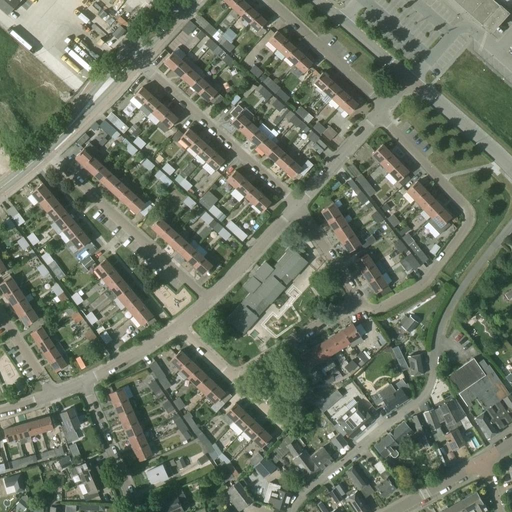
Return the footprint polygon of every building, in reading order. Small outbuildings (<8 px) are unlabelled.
[(0,0),(0,8),(7,15),(20,0),(0,0)] [(240,15),(248,6),(242,0),(237,0),(231,7),(240,15)] [(511,0),(453,0),(481,24),(481,25),(489,32),(508,12),(507,11),(511,6),(511,0)] [(136,17),(140,11),(129,5),(126,10),(136,17)] [(248,6),(240,15),(244,19),(240,23),(245,27),(248,23),(257,13),(248,6)] [(257,13),(248,23),(257,31),(266,22),(257,13)] [(208,33),(213,27),(209,24),(200,16),(195,22),(208,33)] [(120,25),(112,34),(118,40),(126,31),(120,25)] [(213,27),(208,33),(212,37),(217,31),(213,27)] [(229,28),(216,41),(225,49),(230,43),(237,35),(229,28)] [(195,36),(200,40),(205,34),(201,31),(195,36)] [(277,49),(286,39),(277,31),(268,41),(277,49)] [(92,67),(103,46),(86,38),(82,46),(69,39),(63,51),(92,67)] [(210,38),(206,42),(204,44),(208,48),(214,42),(210,38)] [(286,57),(294,47),(286,39),(277,49),(286,57)] [(214,42),(208,48),(212,51),(218,46),(214,42)] [(229,53),(234,47),(230,43),(225,49),(229,53)] [(294,65),(303,55),(294,47),(286,57),(294,65)] [(173,70),(182,60),(173,52),(164,62),(173,70)] [(227,54),(222,60),(226,64),(231,58),(227,54)] [(294,65),(290,70),(299,78),(303,73),(312,63),(303,55),(294,65)] [(230,67),(235,62),(231,58),(226,64),(230,67)] [(182,60),(173,70),(181,78),(190,68),(182,60)] [(253,75),(259,69),(255,65),(249,71),(253,75)] [(190,68),(181,78),(190,86),(199,76),(190,68)] [(259,69),(253,75),(257,79),(263,73),(259,69)] [(322,72),(313,82),(318,86),(315,90),(319,94),(322,90),(331,81),(322,72)] [(199,76),(190,86),(199,94),(211,80),(206,76),(203,79),(199,76)] [(271,91),(276,84),(268,76),(262,83),(271,91)] [(217,92),(212,88),(215,84),(211,80),(199,94),(208,102),(217,92)] [(322,90),(319,94),(324,98),(327,94),(331,98),(340,88),(331,81),(322,90)] [(274,94),(280,88),(276,84),(271,91),(274,94)] [(263,86),(258,92),(263,97),(268,91),(263,86)] [(133,97),(129,101),(138,109),(142,105),(151,95),(142,87),(133,97)] [(340,106),(349,96),(340,88),(331,98),(340,106)] [(266,101),(270,96),(272,95),(268,91),(263,97),(262,97),(266,101)] [(151,113),(160,103),(151,95),(142,105),(151,113)] [(340,106),(337,110),(341,114),(344,110),(349,114),(358,105),(349,96),(340,106)] [(275,108),(281,102),(276,98),(276,99),(271,105),(275,108)] [(285,106),(281,102),(275,108),(279,112),(285,106)] [(151,113),(148,116),(157,124),(160,120),(169,111),(160,103),(151,113)] [(239,130),(240,131),(248,121),(248,120),(240,113),(243,109),(238,105),(230,114),(235,118),(231,123),(239,130)] [(299,116),(304,110),(300,106),(294,112),(299,116)] [(283,117),(289,110),(285,107),(274,120),(277,123),(283,117)] [(304,110),(299,116),(303,120),(303,119),(308,113),(304,110)] [(169,111),(160,120),(169,129),(178,119),(169,111)] [(119,130),(125,124),(111,112),(106,118),(119,130)] [(293,124),(298,118),(294,114),(288,121),(293,124)] [(302,122),(298,118),(293,124),(297,128),(302,122)] [(99,126),(111,137),(116,131),(104,120),(99,126)] [(246,137),(248,139),(257,128),(255,127),(248,121),(240,131),(246,137)] [(316,132),(322,126),(318,122),(312,128),(316,132)] [(257,128),(248,139),(254,144),(257,146),(266,136),(271,131),(262,123),(257,128)] [(125,124),(119,130),(123,134),(129,128),(125,124)] [(322,133),(326,129),(322,126),(316,132),(320,135),(322,134),(322,133)] [(322,133),(322,134),(330,141),(337,133),(329,126),(326,129),(322,133)] [(189,147),(198,137),(189,129),(180,138),(189,147)] [(111,137),(115,140),(120,134),(116,131),(111,137)] [(178,131),(172,139),(176,142),(183,134),(178,131)] [(312,131),(306,137),(310,140),(316,134),(312,131)] [(90,137),(85,133),(76,142),(81,146),(90,137)] [(314,144),(319,139),(320,138),(316,134),(310,140),(314,144)] [(138,136),(132,142),(137,146),(142,140),(138,136)] [(266,136),(257,146),(262,150),(266,154),(275,144),(278,141),(274,137),(270,140),(266,136)] [(197,154),(206,145),(198,137),(189,147),(197,154)] [(125,139),(119,144),(128,153),(134,147),(125,139)] [(319,139),(314,144),(311,147),(319,154),(326,146),(319,139)] [(141,150),(146,144),(142,140),(137,146),(141,150)] [(84,148),(75,158),(84,166),(93,157),(98,151),(89,142),(84,148)] [(269,157),(275,162),(284,152),(278,147),(275,144),(266,154),(269,157)] [(381,164),(392,153),(383,144),(372,155),(381,164)] [(206,162),(215,152),(206,145),(197,154),(206,162)] [(134,147),(128,153),(132,156),(138,150),(134,147)] [(215,152),(206,162),(215,170),(224,160),(215,152)] [(277,164),(284,170),(292,160),(286,154),(284,152),(275,162),(277,164)] [(389,172),(400,162),(392,153),(381,164),(389,172)] [(143,156),(138,161),(146,168),(151,163),(143,156)] [(93,157),(84,166),(92,174),(101,165),(93,157)] [(284,171),(292,178),(298,172),(303,176),(313,165),(308,160),(301,168),(293,161),(292,160),(284,170),(284,171)] [(400,162),(389,172),(397,181),(408,171),(400,162)] [(149,172),(155,166),(151,163),(146,168),(149,172)] [(167,163),(162,169),(166,172),(171,166),(167,163)] [(347,167),(355,177),(360,173),(352,164),(347,167)] [(101,165),(92,174),(101,182),(110,172),(101,165)] [(169,176),(175,170),(171,166),(166,172),(169,176)] [(159,170),(154,176),(158,180),(159,179),(160,181),(168,187),(172,182),(159,170)] [(235,188),(244,179),(235,171),(226,180),(235,188)] [(110,172),(101,182),(110,190),(119,180),(110,172)] [(361,174),(355,179),(358,183),(364,178),(361,174)] [(184,178),(179,184),(183,188),(188,182),(184,178)] [(364,178),(358,183),(365,193),(372,188),(364,178)] [(235,188),(231,193),(240,201),(244,196),(253,187),(244,179),(235,188)] [(359,201),(365,196),(362,192),(361,192),(351,179),(347,183),(357,196),(355,197),(359,201)] [(119,180),(110,190),(118,198),(127,188),(119,180)] [(415,200),(426,190),(417,181),(406,191),(415,200)] [(187,191),(192,186),(188,182),(183,188),(187,191)] [(39,203),(51,194),(43,184),(31,194),(39,203)] [(253,204),(261,194),(253,187),(244,196),(253,204)] [(127,188),(118,198),(127,206),(136,196),(127,188)] [(372,188),(365,193),(369,197),(376,192),(372,188)] [(423,209),(434,199),(426,190),(415,200),(423,209)] [(47,212),(58,203),(51,194),(39,203),(47,212)] [(261,194),(253,204),(262,212),(270,202),(261,194)] [(136,196),(127,206),(136,214),(145,204),(136,196)] [(188,196),(183,202),(187,206),(192,200),(188,196)] [(368,200),(365,196),(359,201),(362,205),(364,203),(368,200)] [(431,218),(442,207),(434,199),(423,209),(431,218)] [(191,209),(196,203),(192,200),(187,206),(191,209)] [(55,222),(66,212),(58,203),(47,212),(55,222)] [(329,222),(341,214),(334,203),(322,211),(329,222)] [(213,205),(208,211),(212,214),(217,209),(213,205)] [(16,223),(22,218),(13,206),(7,210),(16,223)] [(431,218),(427,222),(439,234),(450,224),(446,221),(451,216),(443,207),(431,218)] [(201,208),(196,213),(205,221),(210,216),(201,208)] [(216,218),(221,212),(217,209),(212,214),(216,218)] [(374,220),(380,215),(377,211),(370,216),(374,220)] [(62,231),(74,221),(66,212),(55,222),(62,231)] [(341,214),(329,222),(335,232),(347,224),(341,214)] [(390,223),(396,218),(393,214),(386,219),(390,223)] [(377,224),(384,219),(380,215),(374,220),(377,224)] [(210,216),(205,221),(208,225),(213,219),(210,216)] [(6,227),(12,222),(8,217),(2,222),(6,227)] [(22,218),(16,223),(19,226),(25,222),(22,218)] [(160,235),(169,226),(160,218),(151,227),(160,235)] [(393,228),(399,223),(396,218),(390,223),(393,228)] [(230,220),(225,226),(229,230),(235,224),(230,220)] [(70,240),(81,231),(74,221),(62,231),(70,240)] [(12,222),(6,227),(9,231),(15,226),(12,222)] [(218,224),(213,229),(222,237),(227,232),(218,224)] [(242,241),(247,235),(235,224),(229,230),(242,241)] [(347,224),(335,232),(342,242),(354,234),(347,224)] [(169,226),(160,235),(169,243),(177,234),(169,226)] [(70,240),(66,244),(69,247),(73,244),(78,250),(89,240),(81,231),(70,240)] [(33,232),(26,237),(29,240),(30,241),(36,236),(33,232)] [(226,241),(231,235),(227,232),(222,237),(226,241)] [(401,238),(403,240),(408,247),(415,241),(408,233),(401,238)] [(177,234),(169,243),(177,251),(186,242),(177,234)] [(344,240),(342,242),(349,252),(361,244),(364,249),(376,241),(372,235),(363,241),(360,235),(356,238),(354,234),(344,240)] [(36,236),(30,241),(30,242),(33,246),(39,241),(39,240),(36,237),(36,236)] [(18,240),(17,242),(20,246),(26,241),(26,240),(23,237),(18,240)] [(396,249),(403,244),(400,239),(393,244),(396,249)] [(186,242),(177,251),(186,259),(195,250),(194,249),(199,245),(194,240),(190,245),(186,242)] [(26,241),(20,246),(23,250),(30,245),(27,242),(26,241)] [(415,241),(408,247),(414,254),(421,249),(415,241)] [(293,279),(306,263),(300,257),(304,252),(293,243),(285,252),(286,253),(272,270),(264,263),(243,287),(250,294),(225,322),(235,330),(237,328),(243,333),(243,334),(257,319),(256,318),(270,303),(270,304),(284,288),(292,278),(293,279)] [(400,253),(406,248),(403,244),(396,249),(400,253)] [(195,250),(186,259),(194,267),(203,257),(195,250)] [(47,252),(41,257),(44,261),(50,256),(47,252)] [(410,253),(404,258),(400,262),(410,274),(414,270),(414,271),(420,266),(410,253)] [(362,273),(374,264),(367,254),(355,262),(362,273)] [(47,265),(54,261),(50,256),(44,261),(47,265)] [(86,269),(93,263),(94,262),(90,256),(81,263),(82,264),(86,269)] [(203,257),(194,267),(203,275),(212,266),(203,257)] [(102,279),(114,269),(106,260),(94,269),(102,279)] [(43,264),(37,268),(40,273),(46,268),(43,264)] [(79,267),(84,273),(88,271),(86,269),(82,264),(79,267)] [(374,264),(362,273),(368,283),(381,275),(374,264)] [(46,268),(40,273),(40,274),(43,277),(49,273),(47,269),(46,268)] [(102,279),(99,282),(102,286),(106,283),(110,288),(121,279),(114,269),(102,279)] [(381,275),(368,283),(375,293),(388,285),(381,275)] [(0,286),(6,296),(18,288),(12,277),(0,284),(0,286)] [(118,297),(129,288),(121,279),(110,288),(118,297)] [(57,283),(51,288),(54,293),(61,288),(57,283)] [(18,288),(6,296),(12,306),(25,298),(18,288)] [(57,297),(64,292),(61,288),(54,293),(57,297)] [(125,307),(137,297),(129,288),(118,297),(125,307)] [(77,292),(71,297),(74,301),(80,297),(80,296),(84,294),(81,290),(77,293),(77,292)] [(77,306),(83,301),(80,297),(74,301),(77,306)] [(133,316),(144,306),(137,297),(125,307),(133,316)] [(25,298),(12,306),(19,316),(31,308),(25,298)] [(77,311),(74,306),(65,312),(69,317),(71,316),(77,311)] [(144,306),(133,316),(141,325),(152,316),(144,306)] [(31,308),(19,316),(26,326),(38,318),(31,308)] [(73,320),(80,315),(77,311),(71,316),(73,320)] [(91,312),(85,316),(88,321),(95,316),(91,312)] [(73,320),(74,320),(76,323),(83,318),(81,315),(80,315),(73,320)] [(91,325),(98,321),(95,316),(88,321),(91,325)] [(410,316),(401,327),(409,333),(418,323),(410,316)] [(353,324),(342,330),(350,343),(352,347),(363,340),(360,336),(353,324)] [(37,343),(48,336),(41,326),(30,333),(37,343)] [(237,340),(243,333),(237,328),(231,335),(237,340)] [(90,329),(83,334),(87,338),(93,333),(90,329)] [(342,330),(332,337),(339,349),(350,343),(342,330)] [(103,340),(109,336),(106,331),(99,336),(103,340)] [(90,342),(96,337),(93,333),(87,338),(90,342)] [(381,335),(376,338),(382,346),(386,343),(381,335)] [(48,336),(37,343),(43,353),(54,346),(51,341),(48,336)] [(109,336),(103,340),(106,345),(112,340),(109,336)] [(332,337),(321,343),(329,355),(339,349),(332,337)] [(54,346),(43,353),(49,362),(60,355),(65,352),(58,343),(54,346)] [(321,343),(311,350),(319,362),(322,367),(323,368),(333,362),(329,356),(329,355),(321,343)] [(322,366),(311,350),(301,356),(312,374),(321,368),(321,367),(322,366)] [(181,351),(171,362),(180,370),(190,360),(181,351)] [(361,351),(357,355),(362,361),(365,364),(367,361),(369,360),(361,351)] [(407,369),(402,358),(399,351),(394,353),(397,360),(402,371),(407,369)] [(60,355),(49,362),(49,363),(55,372),(66,365),(60,356),(60,355)] [(411,375),(424,373),(422,355),(409,357),(411,375)] [(447,376),(459,394),(458,394),(470,410),(469,411),(483,430),(482,431),(488,439),(499,431),(500,431),(507,426),(505,423),(511,418),(511,396),(511,397),(503,384),(489,365),(487,366),(483,360),(477,364),(473,358),(447,376)] [(188,379),(198,368),(190,360),(180,370),(188,379)] [(357,366),(357,365),(352,360),(348,364),(353,370),(357,366)] [(155,361),(149,366),(159,381),(166,377),(155,361)] [(353,370),(348,364),(344,368),(349,373),(351,372),(353,370)] [(197,387),(207,376),(198,368),(188,379),(197,387)] [(206,395),(216,384),(207,376),(197,387),(206,395)] [(165,377),(159,381),(162,386),(168,381),(165,377)] [(154,380),(148,384),(151,389),(157,385),(154,380)] [(165,390),(171,386),(168,381),(162,386),(165,390)] [(219,399),(225,393),(216,384),(206,395),(214,403),(210,408),(216,413),(224,404),(219,399)] [(390,384),(378,392),(383,400),(382,400),(389,411),(408,399),(403,392),(401,388),(397,391),(395,392),(390,384)] [(407,384),(401,388),(403,392),(409,388),(407,384)] [(154,393),(160,389),(157,385),(151,389),(154,393)] [(123,388),(109,394),(114,406),(128,400),(123,388)] [(325,400),(320,395),(312,402),(317,408),(325,400)] [(179,397),(172,402),(176,406),(182,402),(179,397)] [(128,400),(114,406),(119,417),(133,411),(128,400)] [(168,400),(162,405),(165,409),(171,405),(168,400)] [(464,444),(459,433),(464,431),(459,420),(462,418),(453,400),(439,408),(440,410),(436,412),(440,423),(445,421),(448,426),(449,425),(452,431),(444,435),(452,450),(454,450),(455,451),(459,449),(459,447),(464,444)] [(179,411),(185,406),(182,402),(176,406),(179,411)] [(234,422),(235,423),(245,412),(236,403),(221,419),(230,426),(234,422)] [(339,423),(334,427),(342,436),(347,432),(352,438),(373,419),(366,411),(365,412),(357,403),(338,421),(339,423)] [(168,414),(174,409),(171,405),(165,409),(168,414)] [(65,425),(60,427),(65,438),(66,437),(68,444),(79,439),(76,433),(75,433),(73,429),(80,426),(73,408),(61,413),(64,421),(65,425)] [(429,431),(440,428),(433,409),(424,413),(422,414),(429,431)] [(133,411),(119,417),(124,428),(138,422),(133,411)] [(182,416),(197,437),(203,433),(191,418),(192,417),(189,412),(182,416)] [(243,431),(254,420),(245,412),(235,423),(243,431)] [(434,444),(429,431),(422,414),(421,413),(411,417),(417,433),(416,433),(419,439),(419,438),(421,441),(420,442),(422,447),(423,446),(424,448),(434,444)] [(182,421),(181,419),(178,414),(177,415),(171,419),(174,423),(176,425),(182,421)] [(462,418),(459,420),(464,431),(472,427),(466,416),(462,418)] [(38,420),(42,432),(53,429),(50,417),(38,420)] [(34,421),(27,423),(30,436),(41,433),(42,432),(38,420),(34,421)] [(252,439),(262,428),(254,420),(243,431),(252,439)] [(179,430),(185,425),(182,421),(176,425),(179,430)] [(138,422),(124,428),(129,439),(143,433),(138,422)] [(27,423),(19,425),(15,426),(19,439),(18,439),(20,445),(32,441),(27,423)] [(388,434),(374,446),(385,458),(389,454),(392,457),(394,457),(397,455),(397,453),(394,449),(411,434),(402,424),(394,432),(392,430),(388,434)] [(188,430),(185,425),(179,430),(182,434),(186,431),(188,430)] [(15,426),(4,430),(7,442),(18,439),(19,439),(15,426)] [(262,428),(252,439),(261,448),(271,437),(262,428)] [(143,433),(129,439),(134,450),(148,444),(143,433)] [(197,437),(206,451),(213,446),(203,433),(197,437)] [(289,434),(277,445),(285,454),(292,456),(296,458),(294,459),(292,461),(302,472),(308,480),(321,470),(310,457),(305,451),(303,452),(301,449),(294,440),(289,434)] [(331,441),(338,450),(347,444),(340,434),(331,441)] [(148,444),(134,450),(139,461),(153,455),(148,444)] [(213,446),(206,451),(212,460),(218,457),(221,453),(215,444),(213,446)] [(323,447),(310,457),(321,470),(333,461),(325,450),(324,448),(323,447)] [(47,451),(49,458),(56,456),(54,449),(47,451)] [(47,451),(40,453),(42,461),(45,460),(47,459),(49,458),(47,451)] [(204,455),(197,460),(198,460),(201,464),(201,465),(208,460),(209,460),(205,454),(205,455),(204,455)] [(36,455),(28,457),(24,458),(26,465),(38,462),(36,455)] [(61,458),(64,467),(72,464),(69,456),(61,458)] [(276,467),(266,456),(253,467),(263,479),(276,467)] [(24,458),(8,463),(10,470),(26,465),(24,458)] [(186,467),(182,458),(175,462),(179,470),(186,467)] [(92,459),(84,463),(72,468),(70,470),(73,475),(79,473),(84,483),(102,475),(97,464),(94,465),(92,459)] [(223,461),(216,466),(220,471),(226,467),(223,461)] [(345,472),(359,490),(368,483),(354,465),(345,472)] [(162,466),(147,472),(151,483),(160,479),(161,481),(167,478),(173,475),(170,467),(169,467),(163,469),(162,466)] [(226,467),(220,471),(227,482),(234,477),(226,467)] [(383,497),(395,488),(389,480),(393,477),(387,469),(379,475),(384,480),(375,487),(383,497)] [(20,474),(5,478),(10,494),(18,492),(24,490),(20,474)] [(102,475),(84,483),(88,494),(84,496),(86,502),(99,496),(97,491),(107,486),(102,475)] [(224,493),(239,511),(253,501),(238,481),(228,489),(228,490),(224,493)] [(269,483),(263,502),(274,505),(273,505),(273,506),(286,510),(289,501),(291,493),(279,489),(280,486),(269,483)] [(328,493),(336,504),(342,499),(335,489),(328,493)] [(181,511),(183,511),(180,504),(186,501),(181,490),(161,499),(163,505),(159,507),(161,511),(181,511)] [(348,497),(346,499),(354,511),(367,511),(370,510),(358,491),(353,494),(348,497)] [(486,511),(488,511),(477,492),(461,501),(467,511),(486,511)] [(452,507),(450,508),(452,511),(467,511),(461,501),(452,507)] [(340,511),(337,508),(333,511),(331,511),(327,511),(321,502),(316,505),(320,511),(340,511)]
